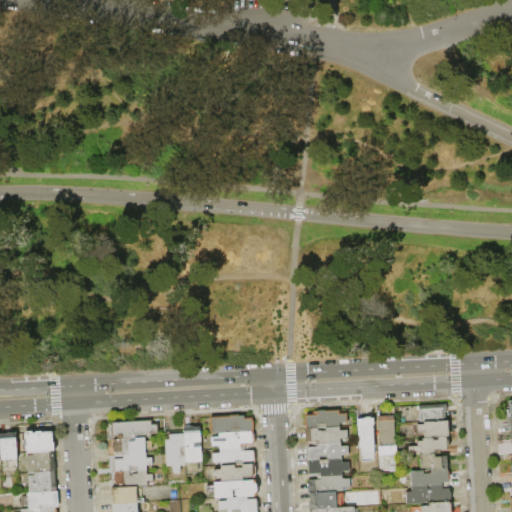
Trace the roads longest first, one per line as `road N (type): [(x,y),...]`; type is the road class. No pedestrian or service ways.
road 1 (primary): [(0,409),(511,380)]
road 2 (primary): [(511,359),(0,388)]
road 3 (tertiary): [(297,213),(0,192)]
road 4 (residential): [(357,62),(261,29),(83,0)]
road 5 (tertiary): [(511,231),(297,213)]
road 6 (residential): [(511,135),(357,62)]
road 7 (residential): [(473,383),(480,511)]
